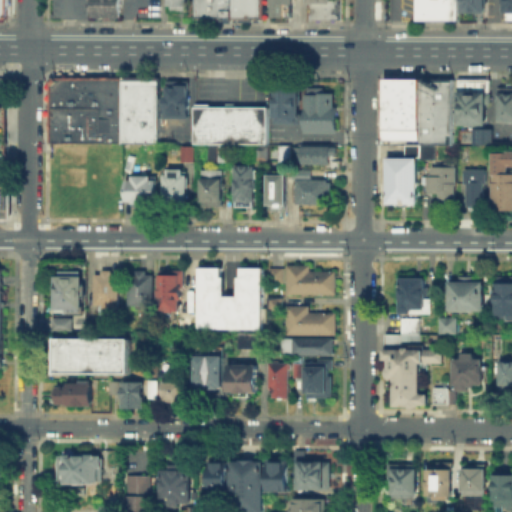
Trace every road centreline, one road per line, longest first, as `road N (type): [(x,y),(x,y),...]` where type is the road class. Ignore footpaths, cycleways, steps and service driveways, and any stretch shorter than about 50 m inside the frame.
road 1 (primary): [(511,52),(0,49)]
road 2 (residential): [(361,511),(364,0)]
road 3 (residential): [(29,511),(32,0)]
road 4 (residential): [(0,426),(511,428)]
road 5 (primary): [(0,239),(511,238)]
